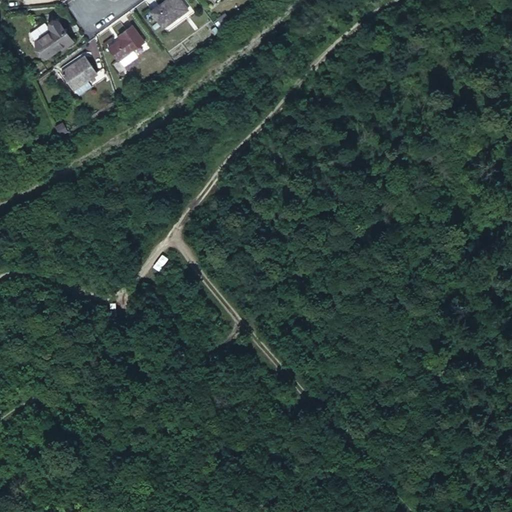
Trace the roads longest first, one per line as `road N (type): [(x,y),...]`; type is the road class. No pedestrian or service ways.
road 1 (track): [(406,0),(353,30),(165,233),(124,289),(75,293),(27,277),(0,279)]
road 2 (track): [(165,233),(407,511)]
road 3 (track): [(170,511),(124,289)]
road 4 (track): [(214,179),(263,208),(288,242),(297,278)]
